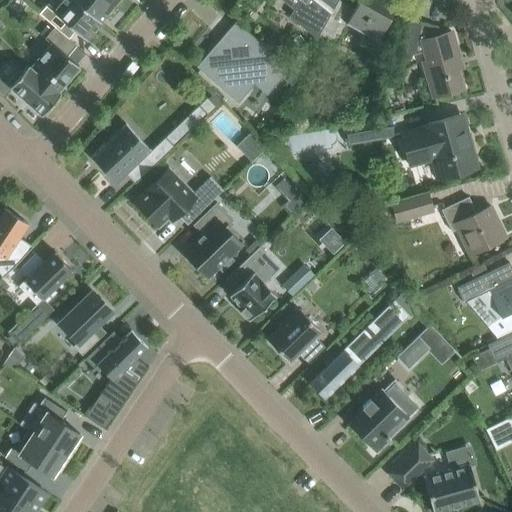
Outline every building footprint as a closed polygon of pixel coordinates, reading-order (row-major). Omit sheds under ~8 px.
[(72,0),(49,0),(45,5),(85,40),(100,24),(72,0)] [(99,21),(113,6),(106,0),(72,0),(100,24),(101,23),(99,21)] [(317,36),(327,20),(337,0),(297,0),(293,9),(293,10),(292,12),(292,16),(293,18),(295,21),(298,23),(298,24),(316,39),(317,36)] [(380,0),(358,0),(346,22),(364,31),(360,46),(387,53),(392,33),(384,28),(395,8),(380,0)] [(438,26),(408,18),(398,52),(411,56),(411,55),(424,51),(426,61),(422,62),(432,97),(463,88),(455,59),(459,58),(451,31),(440,34),(438,26)] [(334,45),(343,27),(327,20),(317,36),(334,45)] [(51,44),(30,68),(57,91),(79,66),(67,56),(76,45),(54,27),(44,38),(51,44)] [(297,75),(289,68),(248,33),(229,55),(219,46),(200,68),(197,65),(196,66),(237,103),(239,101),(237,100),(244,92),(238,86),(253,68),(274,87),(282,78),(291,86),(297,75)] [(289,68),(297,75),(306,59),(297,54),(289,68)] [(57,91),(30,68),(27,65),(21,73),(18,71),(8,82),(11,85),(9,87),(41,115),(60,93),(57,91)] [(197,105),(206,115),(215,107),(205,96),(197,105)] [(389,114),(343,122),(346,143),(393,136),(389,114)] [(466,144),(457,115),(422,125),(423,126),(405,131),(414,164),(432,159),(438,179),(477,168),(470,143),(466,144)] [(134,184),(174,146),(164,136),(150,149),(125,123),(90,156),(115,182),(124,174),(134,184)] [(249,133),(237,145),(252,160),(264,149),(249,133)] [(168,168),(133,201),(158,227),(167,218),(170,221),(186,207),(195,216),(222,190),(209,177),(192,193),(168,168)] [(285,177),(274,187),(293,209),(304,200),(285,177)] [(396,221),(433,211),(427,192),(391,203),(396,221)] [(475,212),(468,197),(441,210),(451,232),(457,229),(469,254),(505,237),(490,206),(475,212)] [(202,235),(183,253),(206,277),(217,267),(221,271),(233,260),(229,255),(241,244),(240,243),(243,240),(227,223),(224,226),(219,221),(226,213),(216,202),(192,225),(202,235)] [(0,214),(0,255),(5,259),(12,268),(2,276),(1,275),(0,276),(1,277),(13,267),(32,246),(18,237),(26,225),(27,225),(28,224),(4,208),(3,210),(0,214)] [(333,227),(322,237),(334,251),(345,241),(333,227)] [(254,241),(245,250),(250,255),(259,246),(254,241)] [(250,255),(225,279),(235,289),(228,295),(239,305),(236,308),(249,321),(275,295),(263,283),(271,275),(258,261),(265,253),(259,246),(250,255)] [(72,269),(54,250),(43,260),(35,252),(18,269),(26,277),(17,285),(36,304),(72,269)] [(309,261),(289,280),(298,290),(319,271),(309,261)] [(511,269),(508,262),(456,287),(463,302),(488,290),(500,316),(511,310),(511,269)] [(375,267),(370,272),(379,282),(384,277),(375,267)] [(111,311),(91,290),(58,323),(76,342),(72,346),(81,356),(99,338),(91,330),(111,311)] [(342,349),(308,382),(311,385),(312,385),(323,397),(374,347),(366,339),(376,330),(380,334),(397,318),(387,307),(342,350),(342,349)] [(298,308),(266,339),(289,362),(297,354),(306,363),(324,346),(315,337),(320,331),(298,308)] [(135,359),(147,348),(130,330),(96,364),(111,380),(102,393),(112,399),(102,413),(111,419),(147,367),(135,359)] [(511,332),(487,344),(496,362),(505,358),(511,371),(511,332)] [(396,356),(407,368),(429,348),(417,336),(396,356)] [(364,409),(348,424),(375,452),(390,437),(388,435),(418,407),(394,382),(384,392),(381,389),(371,400),(369,398),(361,406),(364,409)] [(69,457),(70,457),(79,442),(76,440),(80,434),(60,421),(66,412),(45,398),(39,407),(46,412),(32,433),(35,434),(69,457)] [(59,472),(69,457),(32,432),(32,431),(28,429),(14,450),(10,447),(4,457),(26,472),(32,462),(52,476),(56,470),(59,472)] [(415,441),(385,470),(402,488),(432,459),(415,441)] [(469,464),(423,477),(432,511),(438,511),(479,501),(469,464)] [(6,484),(1,491),(32,511),(45,492),(8,468),(0,480),(6,484)] [(0,511),(32,511),(1,491),(0,492),(0,511)]
